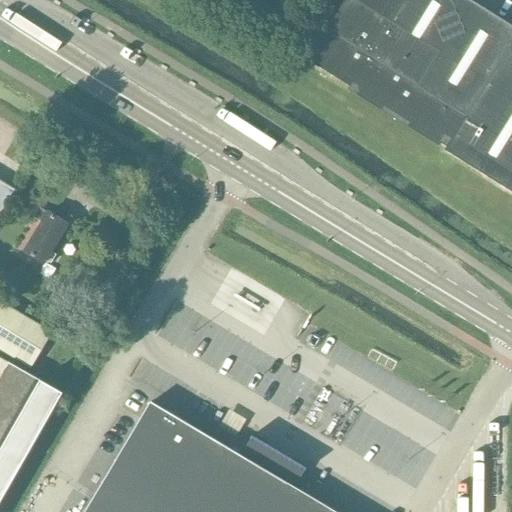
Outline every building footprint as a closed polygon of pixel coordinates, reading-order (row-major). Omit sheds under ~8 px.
[(446,151),(511,192),(511,26),(470,0),(346,0),(309,61),(448,147),(446,151)] [(0,183),(0,215),(14,192),(0,183)] [(49,213),(49,214),(40,209),(35,217),(44,222),(26,252),(45,264),(46,263),(51,264),(56,256),(52,252),(69,225),(49,213)] [(0,301),(0,349),(32,369),(53,333),(0,301)] [(0,503),(63,394),(0,357),(0,503)] [(243,457),(152,403),(87,511),(335,511),(295,488),(305,470),(253,439),(243,457)]
